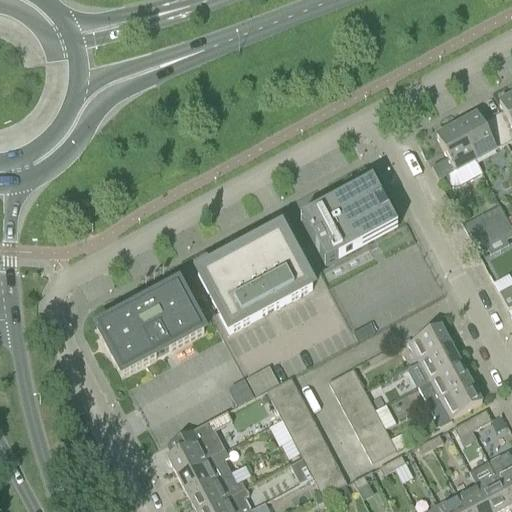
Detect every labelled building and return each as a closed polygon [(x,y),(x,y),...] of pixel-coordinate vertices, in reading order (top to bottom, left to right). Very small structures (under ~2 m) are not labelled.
[(504,119),(493,125),(505,147),(511,143),(511,99),(498,108),(504,119)] [(476,119),(455,130),(474,164),(505,147),(493,125),(482,131),(476,119)] [(446,163),(430,171),(437,184),(444,180),(448,188),(451,190),(456,190),(480,177),(474,164),(455,130),(435,141),(446,163)] [(392,234),(367,187),(334,205),(335,207),(328,211),(327,209),(299,224),(324,271),(392,234)] [(478,221),(484,233),(505,222),(498,210),(478,221)] [(505,222),(484,233),(467,242),(474,254),(511,234),(505,222)] [(279,234),(230,261),(196,279),(228,337),(311,293),(279,234)] [(494,289),(498,296),(511,288),(511,284),(511,283),(510,280),(494,289)] [(511,284),(511,288),(498,296),(507,313),(511,310),(511,283),(511,284)] [(130,314),(128,315),(95,333),(106,353),(107,353),(111,359),(109,360),(120,380),(155,362),(154,361),(167,354),(168,355),(202,336),(177,289),(142,308),(142,309),(131,315),(130,314)] [(351,337),(356,346),(373,337),(369,328),(351,337)] [(407,347),(417,367),(449,350),(439,330),(407,347)] [(417,367),(406,373),(417,392),(427,386),(460,369),(449,350),(417,367)] [(417,392),(427,411),(470,388),(460,369),(427,386),(417,392)] [(244,383),(254,401),(277,388),(268,370),(244,383)] [(327,387),(333,399),(358,386),(351,374),(327,387)] [(264,396),(271,408),(295,395),(289,383),(264,396)] [(230,391),(229,396),(231,400),(234,408),(236,410),(252,401),(251,399),(250,397),(248,394),(247,391),(244,386),(243,384),(230,391)] [(333,399),(339,411),(364,397),(358,386),(333,399)] [(470,388),(427,411),(438,432),(450,426),(449,424),(480,407),(470,388)] [(271,408),(277,419),(302,406),(295,395),(271,408)] [(339,411),(346,422),(370,409),(364,397),(339,411)] [(277,419),(283,431),(308,418),(302,406),(277,419)] [(346,422),(352,434),(377,421),(370,409),(346,422)] [(484,415),(464,425),(470,436),(490,426),(484,415)] [(283,431),(289,443),(314,430),(308,418),(283,431)] [(352,434),(358,445),(383,432),(377,421),(352,434)] [(470,436),(464,425),(452,432),(458,443),(470,436)] [(192,435),(165,449),(170,459),(165,461),(176,481),(224,455),(209,426),(192,435)] [(289,443),(295,455),(320,442),(314,430),(289,443)] [(358,445),(365,457),(389,444),(383,432),(358,445)] [(438,440),(427,446),(431,453),(442,447),(438,440)] [(301,464),(302,466),(326,453),(320,442),(295,455),(301,464)] [(389,444),(365,457),(371,469),(395,456),(389,444)] [(431,453),(427,446),(415,452),(420,459),(431,453)] [(305,472),(308,478),(333,465),(326,453),(302,466),(305,472)] [(176,481),(186,500),(229,477),(223,465),(228,463),(224,455),(176,481)] [(511,466),(507,456),(487,467),(510,511),(511,510),(511,466)] [(400,460),(389,466),(393,473),(404,468),(400,460)] [(301,464),(289,470),(293,478),(305,472),(302,466),(301,464)] [(308,478),(314,490),(339,477),(333,465),(308,478)] [(393,473),(389,466),(378,472),(382,480),(393,473)] [(487,467),(468,477),(475,489),(474,489),(486,511),(509,511),(510,511),(487,467)] [(186,500),(192,511),(209,511),(244,493),(240,486),(236,489),(229,477),(186,500)] [(317,495),(311,498),(314,504),(332,495),(344,489),(345,488),(339,477),(314,490),(317,495)] [(362,480),(351,486),(355,494),(366,488),(362,480)] [(344,489),(332,495),(337,505),(349,499),(344,489)] [(486,511),(474,489),(455,499),(462,511),(486,511)] [(209,511),(247,511),(243,503),(248,501),(244,493),(209,511)] [(462,511),(455,499),(436,509),(437,511),(462,511)]
